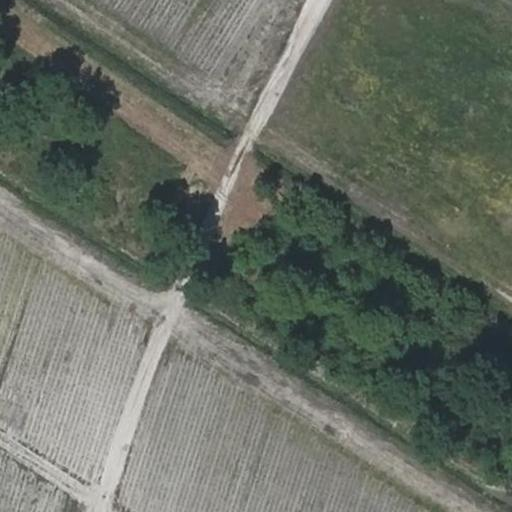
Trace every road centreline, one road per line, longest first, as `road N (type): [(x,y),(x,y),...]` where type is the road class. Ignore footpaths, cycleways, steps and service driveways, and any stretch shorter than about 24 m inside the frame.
road 1 (unknown): [(326,0),(174,302)]
road 2 (track): [(0,422),(144,511)]
